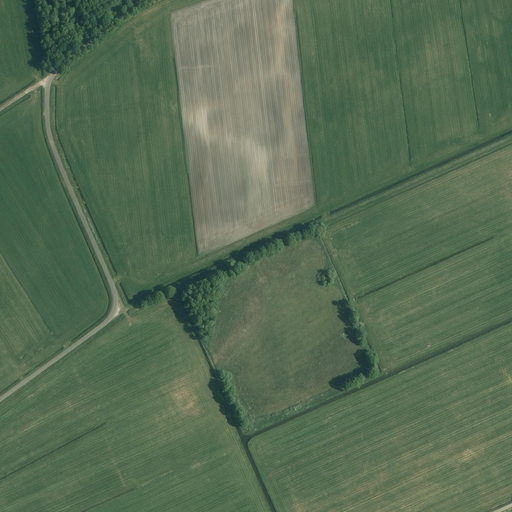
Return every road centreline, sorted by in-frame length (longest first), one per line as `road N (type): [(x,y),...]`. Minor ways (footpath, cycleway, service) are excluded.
road 1 (unclassified): [(0,397),(112,313),(112,288),(48,136),(46,88),(59,67),(145,0)]
road 2 (track): [(511,137),(113,310)]
road 3 (track): [(382,373),(242,430),(178,285)]
